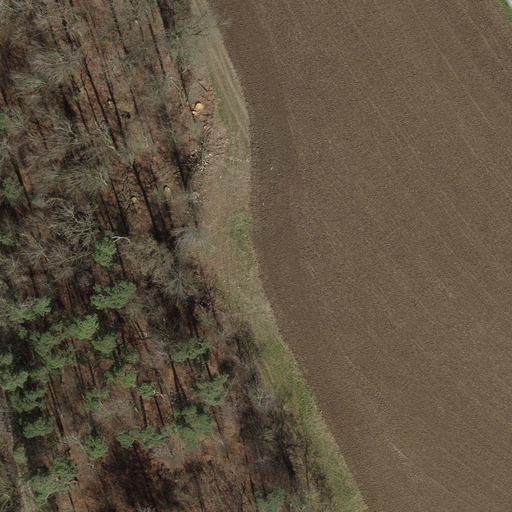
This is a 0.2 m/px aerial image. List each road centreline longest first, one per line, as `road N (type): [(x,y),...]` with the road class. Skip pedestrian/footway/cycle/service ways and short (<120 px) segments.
road 1 (track): [(328,511),(221,284),(215,245),(237,134),(191,0)]
road 2 (track): [(34,511),(0,339)]
